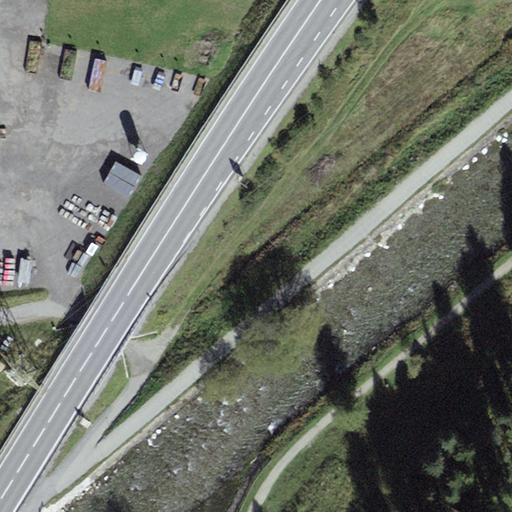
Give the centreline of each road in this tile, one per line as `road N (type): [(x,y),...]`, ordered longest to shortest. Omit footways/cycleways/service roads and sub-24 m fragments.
road 1 (primary): [(320,0),(0,503)]
road 2 (track): [(62,481),(394,44)]
road 3 (track): [(0,316),(61,307),(150,356)]
